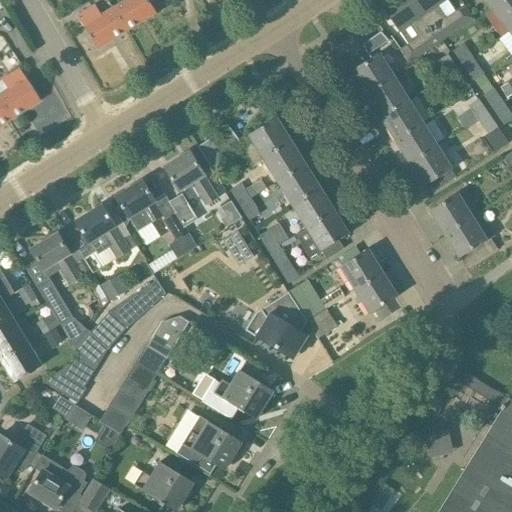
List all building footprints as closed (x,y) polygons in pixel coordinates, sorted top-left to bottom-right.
[(134,0),(116,12),(129,32),(158,14),(152,5),(160,0),(134,0)] [(442,41),(413,0),(398,0),(384,10),(385,11),(400,32),(412,24),(421,37),(401,50),(411,63),(442,41)] [(413,0),(442,41),(474,19),(465,5),(446,19),(437,6),(446,0),(413,0)] [(505,0),(486,0),(494,9),(505,0)] [(510,31),(511,29),(511,0),(505,0),(494,9),(510,31)] [(99,50),(129,32),(116,12),(104,19),(97,8),(80,19),(99,50)] [(370,53),(389,40),(388,39),(382,31),(364,43),(370,53)] [(453,51),(463,66),(473,59),(463,44),(453,51)] [(448,77),(459,70),(448,55),(437,62),(448,77)] [(395,79),(380,56),(354,73),(368,96),(395,79)] [(484,74),(473,59),(463,66),(473,82),(484,74)] [(459,70),(448,77),(463,99),(473,91),(459,70)] [(19,71),(0,83),(0,105),(10,122),(39,104),(19,71)] [(395,79),(368,96),(383,119),(409,102),(395,79)] [(511,96),(511,81),(501,88),(507,99),(511,96)] [(494,111),(505,103),(494,88),(483,96),(494,111)] [(479,99),(468,107),(473,113),(479,122),(489,114),(479,99)] [(423,124),(409,102),(383,119),(397,142),(424,125),(423,124)] [(511,121),(511,113),(505,103),(494,111),(505,127),(511,121)] [(0,127),(10,122),(0,105),(0,127)] [(479,122),(474,125),(480,134),(482,133),(485,130),(488,135),(485,137),(496,153),(510,144),(489,114),(479,122)] [(250,136),(265,159),(292,142),(277,119),(250,136)] [(412,164),(438,147),(429,133),(436,129),(430,120),(423,124),(424,125),(397,142),(412,164)] [(238,141),(230,128),(199,147),(213,170),(226,162),(220,152),(238,141)] [(279,182),(306,165),(292,142),(265,159),(279,182)] [(445,143),(438,147),(412,164),(427,187),(453,171),(445,158),(452,154),(445,143)] [(206,175),(191,152),(166,168),(180,191),(193,183),(207,206),(219,198),(205,176),(206,175)] [(511,152),(501,160),(511,177),(511,152)] [(294,205),(321,188),(306,165),(279,182),(294,205)] [(240,207),(251,200),(251,199),(268,189),(262,180),(246,190),(242,184),(230,191),(240,207)] [(157,201),(156,200),(144,181),(117,198),(139,233),(163,217),(154,203),(157,201)] [(335,211),(321,188),(294,205),(308,228),(335,211)] [(198,220),(182,195),(170,203),(177,213),(186,228),(198,220)] [(433,211),(447,235),(474,219),(459,195),(433,211)] [(251,200),(240,207),(249,222),(261,215),(251,200)] [(232,202),(220,207),(226,221),(238,216),(232,202)] [(82,231),(71,238),(76,247),(83,258),(96,250),(99,255),(111,248),(118,259),(130,251),(116,228),(116,227),(104,206),(77,222),(82,231)] [(308,228),(296,235),(310,258),(322,251),(323,252),(328,259),(344,248),(340,241),(350,235),(335,211),(308,228)] [(190,234),(186,228),(177,213),(165,221),(178,241),(190,234)] [(480,215),(474,219),(447,235),(462,259),(488,242),(481,231),(488,226),(480,215)] [(269,253),(280,246),(271,230),(259,237),(269,253)] [(237,231),(223,240),(233,255),(247,247),(237,231)] [(58,234),(31,250),(38,261),(49,280),(50,279),(62,272),(73,288),(85,281),(74,263),(83,258),(76,247),(69,251),(58,234)] [(300,278),(280,246),(269,253),(289,285),(300,278)] [(358,291),(385,274),(370,251),(343,268),(358,291)] [(0,303),(3,302),(15,294),(0,268),(0,303)] [(385,274),(358,291),(372,314),(399,297),(385,274)] [(126,292),(118,279),(102,289),(110,302),(126,292)] [(158,280),(140,291),(153,306),(166,294),(158,280)] [(289,292),(308,322),(309,322),(328,310),(346,298),(340,288),(321,301),(308,280),(289,292)] [(38,300),(29,285),(18,293),(27,307),(38,300)] [(140,291),(125,301),(140,317),(153,306),(140,291)] [(308,322),(289,292),(258,312),(247,330),(294,360),(309,336),(302,332),(308,322)] [(110,311),(126,329),(140,317),(125,301),(112,309),(110,311)] [(0,332),(16,323),(3,302),(0,303),(0,332)] [(328,310),(309,322),(319,339),(338,328),(328,310)] [(126,329),(110,311),(100,323),(118,339),(126,329)] [(57,328),(61,326),(54,314),(37,324),(44,335),(57,328)] [(0,355),(3,360),(29,344),(16,323),(0,332),(0,355)] [(118,339),(100,323),(91,333),(109,349),(118,339)] [(64,342),(57,328),(44,335),(52,349),(64,342)] [(136,362),(158,376),(175,347),(153,334),(136,362)] [(42,366),(29,344),(3,360),(16,382),(42,366)] [(149,391),(158,376),(136,362),(127,378),(149,391)] [(274,391),(241,370),(231,385),(222,379),(220,383),(216,381),(202,402),(231,420),(239,408),(254,417),(256,415),(266,399),(268,401),(274,391)] [(86,390),(60,373),(44,383),(78,404),(86,390)] [(507,398),(468,375),(463,384),(500,406),(499,408),(501,409),(436,511),(511,511),(511,400),(507,398)] [(142,402),(149,391),(127,378),(120,389),(142,402)] [(142,402),(120,389),(113,401),(134,415),(142,402)] [(72,405),(59,397),(51,410),(64,418),(72,405)] [(128,424),(134,415),(113,401),(107,411),(128,424)] [(106,425),(122,435),(128,424),(107,411),(101,422),(106,425)] [(242,442),(200,415),(175,456),(210,478),(217,465),(222,468),(224,465),(224,466),(234,450),(236,451),(242,442)] [(29,464),(35,468),(43,455),(42,455),(36,452),(46,436),(27,424),(20,436),(25,440),(21,447),(1,435),(0,435),(0,474),(6,478),(15,464),(25,470),(29,464)] [(428,457),(451,452),(446,429),(423,434),(428,457)] [(68,471),(43,455),(35,468),(41,472),(29,492),(56,508),(59,503),(73,511),(78,502),(82,496),(80,494),(87,482),(85,481),(86,476),(84,471),(78,467),(73,467),(68,471)] [(194,482),(160,461),(151,477),(142,471),(134,484),(142,489),(174,509),(176,506),(186,491),(188,492),(194,482)] [(82,496),(78,502),(94,511),(95,511),(110,489),(93,479),(82,496)]
